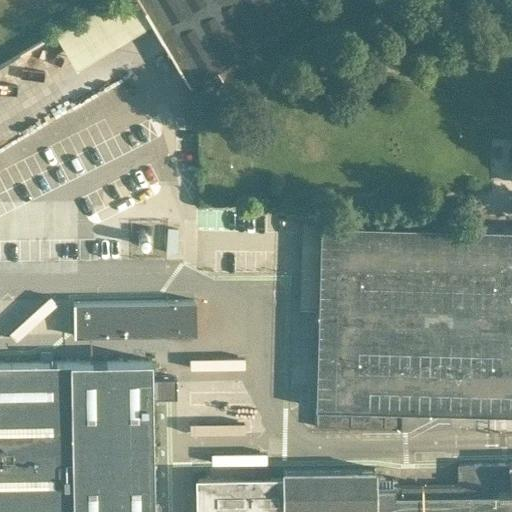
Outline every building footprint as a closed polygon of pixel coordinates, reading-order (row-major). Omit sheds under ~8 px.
[(66,64),(127,32),(122,23),(129,19),(119,0),(105,0),(48,30),(66,64)] [(138,0),(152,23),(190,86),(259,44),(298,22),(301,15),(301,0),(138,0)] [(289,213),(201,210),(199,264),(288,267),(289,213)] [(511,226),(320,221),(316,376),(315,426),(402,428),(402,410),(511,412),(511,226)] [(72,334),(121,333),(197,332),(196,299),(120,300),(72,301),(72,334)] [(153,511),(151,356),(0,358),(0,511),(153,511)] [(182,386),(184,432),(240,430),(239,385),(182,386)] [(511,511),(511,461),(508,462),(508,463),(459,463),(459,485),(374,486),(374,468),(283,469),(284,478),(266,478),(266,476),(198,477),(198,511),(511,511)]
